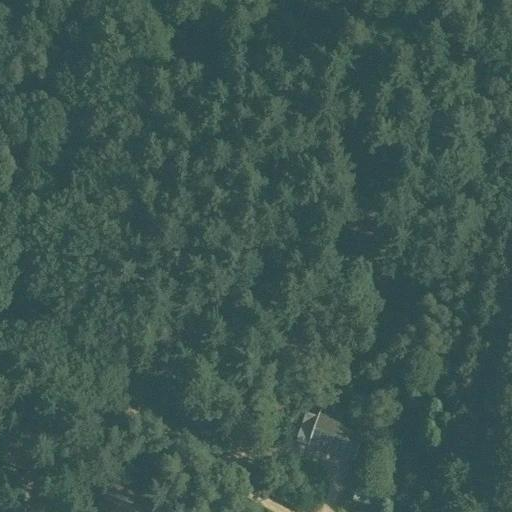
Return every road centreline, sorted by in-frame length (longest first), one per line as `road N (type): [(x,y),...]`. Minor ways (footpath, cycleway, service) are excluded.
road 1 (track): [(276,0),(367,60),(466,92)]
road 2 (track): [(281,511),(196,451),(110,405)]
